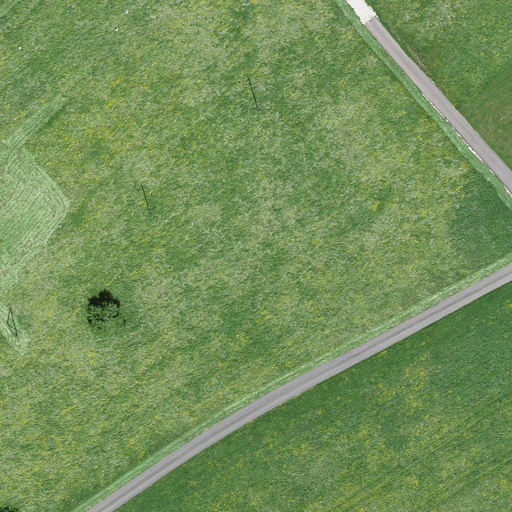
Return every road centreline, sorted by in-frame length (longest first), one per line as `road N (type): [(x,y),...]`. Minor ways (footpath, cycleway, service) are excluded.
road 1 (unclassified): [(511,268),(240,416),(96,511)]
road 2 (track): [(373,21),(511,178)]
